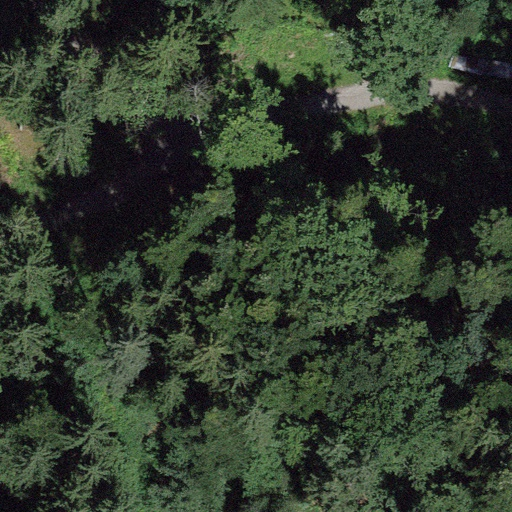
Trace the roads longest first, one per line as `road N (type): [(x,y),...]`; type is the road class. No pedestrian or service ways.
road 1 (track): [(53,0),(195,125),(369,96),(511,94)]
road 2 (track): [(0,218),(68,208),(195,125)]
